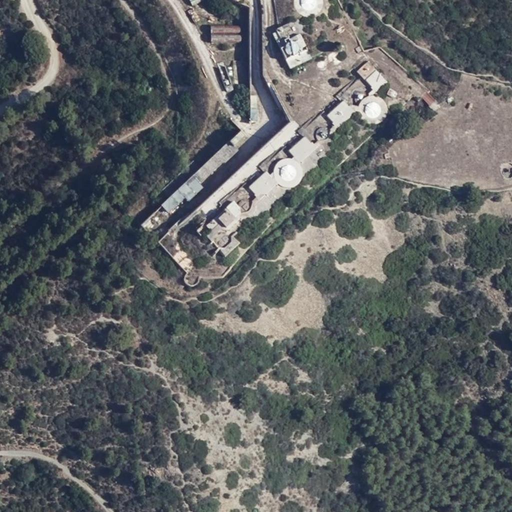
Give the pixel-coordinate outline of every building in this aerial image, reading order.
[(290,71),(313,60),(300,34),(305,32),(300,21),(273,33),(290,71)] [(211,26),(212,44),(243,42),(242,24),(211,26)] [(375,94),(388,84),(369,61),(356,71),(375,94)] [(421,100),(432,106),(436,98),(425,92),(421,100)] [(344,100),(326,118),(338,130),(356,113),(344,100)] [(366,104),(366,119),(382,120),(382,105),(366,104)] [(206,187),(202,183),(240,151),(236,147),(246,139),(242,135),(159,203),(168,214),(188,198),(190,201),(206,187)] [(259,201),(283,180),(290,188),(305,175),(297,166),(317,149),(306,137),(288,153),(292,157),(270,177),(266,173),(248,189),(259,201)] [(203,211),(210,217),(256,169),(249,163),(203,211)] [(503,174),(511,177),(511,176),(511,166),(506,164),(503,174)] [(227,257),(239,247),(226,233),(245,216),(233,203),(203,230),(227,257)]
